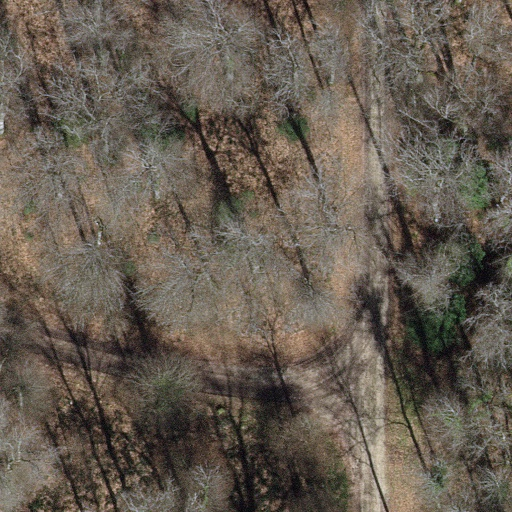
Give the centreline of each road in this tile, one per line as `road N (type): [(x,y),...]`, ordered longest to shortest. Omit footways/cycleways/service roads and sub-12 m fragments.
road 1 (track): [(378,0),(364,511)]
road 2 (track): [(0,326),(27,339),(364,398)]
